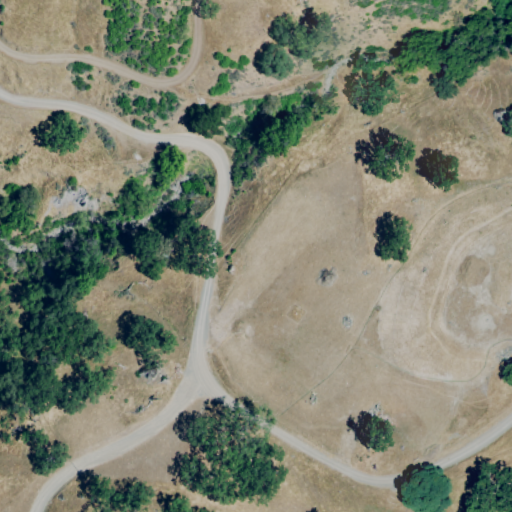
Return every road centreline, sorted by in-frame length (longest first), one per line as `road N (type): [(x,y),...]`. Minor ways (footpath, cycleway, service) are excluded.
road 1 (track): [(511,426),(460,466),(360,482),(232,407),(213,381),(204,347),(220,168),(197,141),(151,139),(0,95)]
road 2 (track): [(212,0),(201,17),(202,60),(178,86),(95,63),(34,57),(0,39)]
road 3 (track): [(204,347),(169,415),(57,475),(29,511)]
